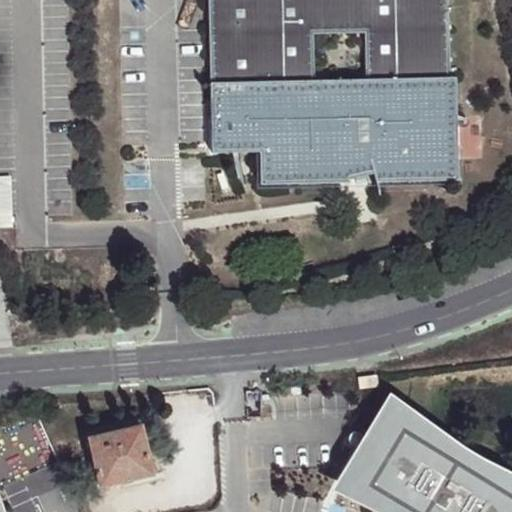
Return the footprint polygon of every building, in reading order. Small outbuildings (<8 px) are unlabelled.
[(454,78),(448,78),(445,0),(205,0),(209,153),(256,153),(258,186),(345,184),(344,179),(357,177),(369,174),(372,184),(457,182),(454,78)] [(377,372),(358,375),(360,386),(379,383),(377,372)] [(261,387),(247,389),(250,415),(265,413),(261,387)] [(193,401),(169,404),(170,421),(194,419),(194,411),(193,401)] [(202,401),(193,401),(194,411),(203,409),(202,401)] [(386,404),(343,477),(359,486),(354,495),(388,511),(511,511),(511,472),(485,460),(484,461),(456,444),(456,443),(407,405),(402,414),(386,404)] [(89,438),(99,487),(152,475),(142,427),(89,438)]
